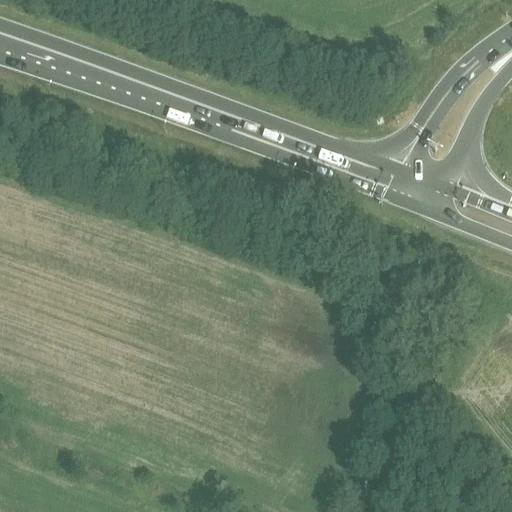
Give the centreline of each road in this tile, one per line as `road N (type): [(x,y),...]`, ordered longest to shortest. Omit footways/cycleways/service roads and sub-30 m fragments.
road 1 (trunk): [(0,43),(405,187)]
road 2 (primary): [(511,38),(461,81),(405,187)]
road 3 (primary): [(446,189),(486,101),(511,67)]
road 4 (trunk): [(405,187),(436,214),(511,246)]
